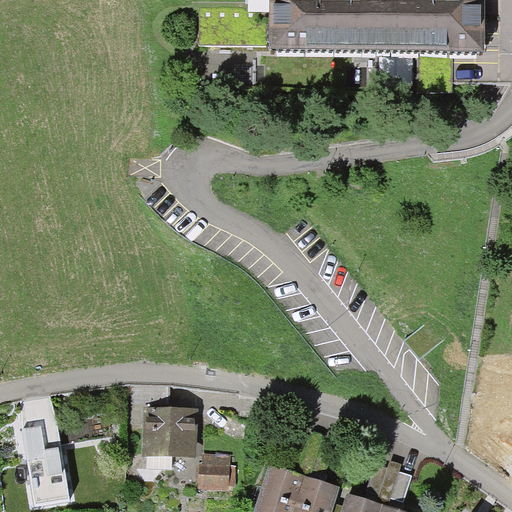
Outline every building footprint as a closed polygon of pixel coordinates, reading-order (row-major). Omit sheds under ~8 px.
[(486,0),(270,0),(271,44),(487,45),(486,0)] [(494,417),(511,416),(511,352),(492,354),(494,417)] [(37,508),(71,503),(55,404),(21,410),(37,508)] [(142,458),(196,459),(196,413),(143,412),(142,458)] [(202,483),(231,485),(233,453),(204,451),(202,483)] [(270,469),(255,511),(293,511),(304,480),(270,469)] [(304,480),(293,511),(332,511),(339,492),(304,480)] [(349,498),(344,511),(382,511),(383,510),(349,498)]
